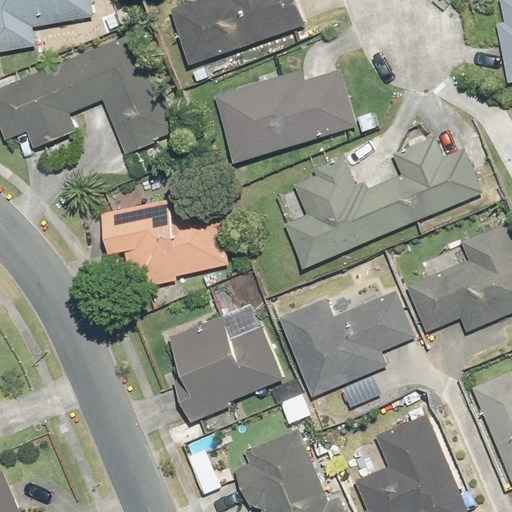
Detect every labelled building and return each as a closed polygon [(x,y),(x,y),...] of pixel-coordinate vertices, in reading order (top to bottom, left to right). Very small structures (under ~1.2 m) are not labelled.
[(0,0),(0,59),(38,56),(37,29),(96,23),(94,0),(0,0)] [(218,0),(219,2),(175,16),(192,68),(304,30),(293,0),(218,0)] [(511,0),(502,0),(506,25),(501,26),(508,90),(511,89),(511,0)] [(142,40),(0,94),(0,129),(6,145),(31,135),(37,149),(80,132),(74,118),(104,107),(122,152),(178,130),(142,40)] [(216,104),(236,167),(357,130),(341,79),(305,90),(302,78),(216,104)] [(306,222),(287,230),(305,272),(486,198),(468,155),(444,165),(433,139),(395,154),(406,181),(367,197),(353,165),(293,190),(306,222)] [(129,259),(133,287),(231,274),(220,186),(121,198),(123,211),(106,214),(112,262),(129,259)] [(475,268),(412,294),(428,333),(459,320),(467,340),(511,321),(511,223),(511,222),(465,241),(475,268)] [(325,307),(284,324),(312,393),(385,363),(382,355),(419,340),(400,295),(332,324),(325,307)] [(285,377),(266,330),(247,337),(240,320),(176,346),(202,411),(285,377)] [(511,366),(471,383),(511,481),(511,366)] [(313,394),(290,404),(299,425),(322,414),(313,394)] [(470,511),(432,417),(379,439),(391,467),(352,483),(364,511),(470,511)] [(300,433),(238,458),(260,511),(349,511),(344,501),(331,506),(300,433)] [(215,451),(198,459),(214,496),(231,489),(215,451)] [(0,511),(21,511),(6,474),(0,476),(0,511)]
